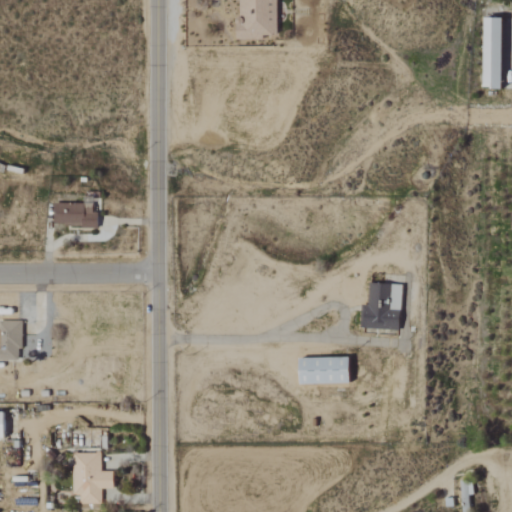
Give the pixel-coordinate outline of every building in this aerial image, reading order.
[(239,0),(240,39),(279,39),(278,0),(239,0)] [(506,20),(488,19),(487,89),(505,89),(506,20)] [(56,204),(56,227),(100,228),(100,213),(95,212),(96,196),(87,196),(87,205),(56,204)] [(362,329),(402,330),(404,285),(370,284),(369,305),(363,305),(362,329)] [(0,360),(22,360),(23,321),(0,321),(0,360)] [(303,384),(353,383),(353,357),(302,358),(303,384)] [(115,489),(115,472),(102,472),(102,454),(74,454),(75,496),(81,495),(81,504),(102,504),(102,489),(115,489)] [(470,511),(470,496),(475,495),(474,480),(461,481),(461,511),(470,511)]
